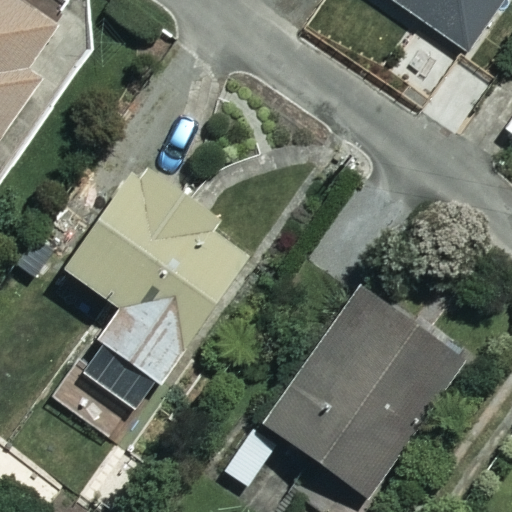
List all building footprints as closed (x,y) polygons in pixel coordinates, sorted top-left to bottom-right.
[(0,0),(0,134),(37,84),(21,72),(56,24),(21,0),(0,0)] [(390,0),(469,53),(505,0),(390,0)] [(158,386),(166,392),(265,254),(140,164),(64,269),(123,311),(82,369),(140,411),(158,386)] [(462,363),(359,290),(265,423),(368,496),(462,363)] [(278,448),(244,429),(220,472),(253,491),(278,448)]
